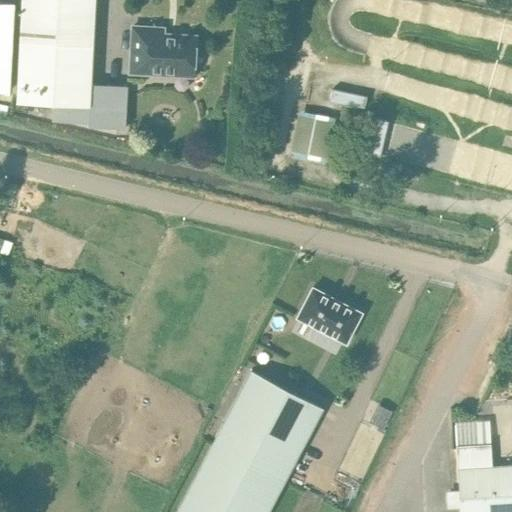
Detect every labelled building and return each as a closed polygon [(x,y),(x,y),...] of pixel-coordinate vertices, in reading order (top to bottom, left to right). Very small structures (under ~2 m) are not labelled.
[(124,129),(126,86),(91,84),(95,0),(20,0),(18,41),(15,102),(51,104),(51,121),(89,123),(89,127),(124,129)] [(0,1),(0,91),(9,92),(14,2),(0,1)] [(132,26),(130,71),(193,75),(195,36),(180,35),(179,39),(164,38),(164,28),(132,26)] [(436,158),(438,128),(391,126),(390,155),(436,158)] [(312,287),(296,317),(346,343),(362,312),(312,287)] [(267,511),(322,407),(251,370),(175,511),(267,511)] [(382,428),(391,410),(380,405),(371,422),(382,428)] [(511,511),(511,464),(478,466),(477,446),(456,447),(458,491),(449,491),(446,495),(447,503),(450,506),(459,506),(459,511),(511,511)]
